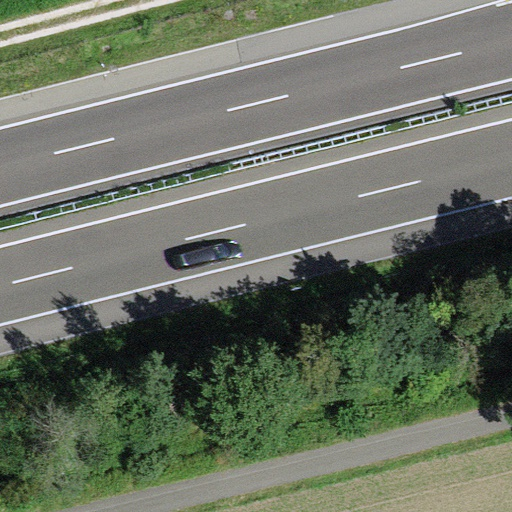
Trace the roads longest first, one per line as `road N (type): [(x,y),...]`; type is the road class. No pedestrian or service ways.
road 1 (motorway): [(511,40),(0,167)]
road 2 (motorway): [(0,285),(511,158)]
road 3 (track): [(110,511),(511,413)]
road 4 (track): [(141,0),(0,37)]
